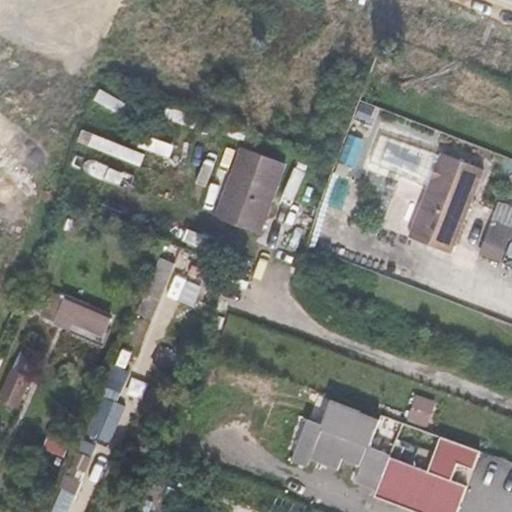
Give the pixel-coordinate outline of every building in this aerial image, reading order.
[(113,0),(143,14),(149,0),(113,0)] [(158,3),(150,19),(193,41),(201,24),(158,3)] [(36,9),(30,31),(55,39),(62,16),(36,9)] [(340,18),(328,45),(356,57),(368,30),(340,18)] [(174,97),(184,74),(133,52),(123,75),(174,97)] [(272,71),(257,118),(295,130),(310,82),(272,71)] [(447,158),(387,138),(376,166),(435,191),(447,158)] [(235,166),(279,183),(286,163),(242,147),(235,166)] [(458,257),(489,172),(448,157),(416,241),(458,257)] [(235,166),(217,214),(261,230),(265,220),(262,218),(272,193),(274,194),(279,183),(235,166)] [(261,230),(217,214),(216,217),(260,233),(261,230)] [(511,237),(511,226),(499,222),(495,232),(500,233),(511,237)] [(509,262),(511,252),(511,237),(500,233),(491,256),(509,262)] [(161,258),(137,314),(153,320),(177,264),(161,258)] [(351,284),(372,292),(377,278),(356,270),(351,284)] [(39,320),(86,337),(95,311),(49,294),(39,320)] [(2,395),(25,404),(35,378),(12,369),(2,395)] [(355,481),(376,489),(388,457),(372,451),(376,442),(372,440),(379,422),(361,414),(361,413),(331,401),(322,423),(310,418),(292,461),(306,466),(309,459),(335,469),(340,456),(362,464),(355,481)] [(414,511),(459,511),(469,487),(445,478),(451,462),(475,471),(482,451),(440,437),(428,472),(393,459),(378,499),(414,511)] [(67,511),(77,481),(61,476),(50,511),(67,511)]
